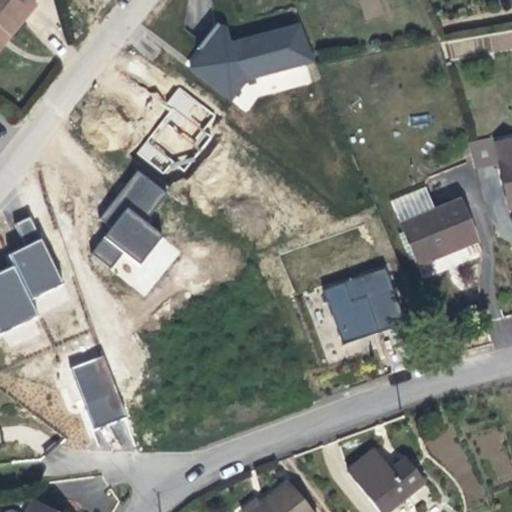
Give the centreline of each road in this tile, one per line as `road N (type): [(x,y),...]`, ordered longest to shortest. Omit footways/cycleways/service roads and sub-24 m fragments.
road 1 (unclassified): [(143,511),(176,483),(443,378),(511,363)]
road 2 (unclassified): [(140,0),(0,180)]
